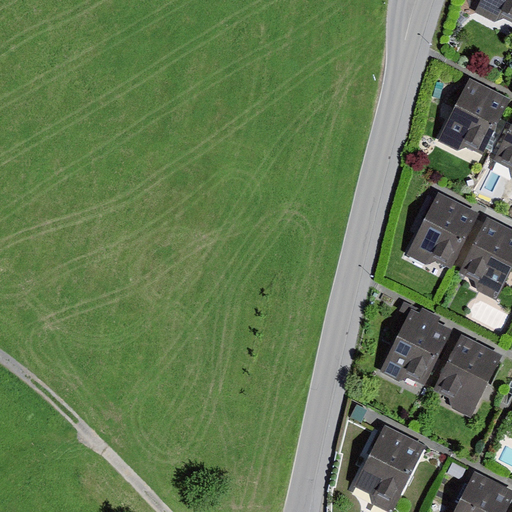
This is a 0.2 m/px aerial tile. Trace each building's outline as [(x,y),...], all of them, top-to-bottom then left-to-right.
[(511,0),(480,0),(475,10),(496,20),(505,16),(511,19),(511,0)] [(511,98),(470,77),(438,139),(458,149),(467,146),(483,154),(511,98)] [(511,123),(494,159),(510,167),(511,176),(511,123)] [(438,191),(406,254),(426,264),(435,259),(451,267),(479,212),(438,191)] [(511,268),(511,228),(487,216),(459,272),(475,280),(478,290),(497,299),(511,268)] [(420,312),(412,308),(380,370),(399,380),(409,376),(425,384),(454,329),(439,321),(440,319),(421,310),(420,312)] [(503,354),(462,333),(434,389),(450,396),(452,407),(471,417),(503,354)] [(357,404),(351,416),(361,422),(368,410),(357,404)] [(392,511),(426,445),(385,425),(355,485),(370,491),(373,504),(389,511),(392,511)] [(453,462),(448,473),(461,479),(466,469),(453,462)] [(503,511),(511,496),(511,489),(475,471),(453,511),(503,511)]
